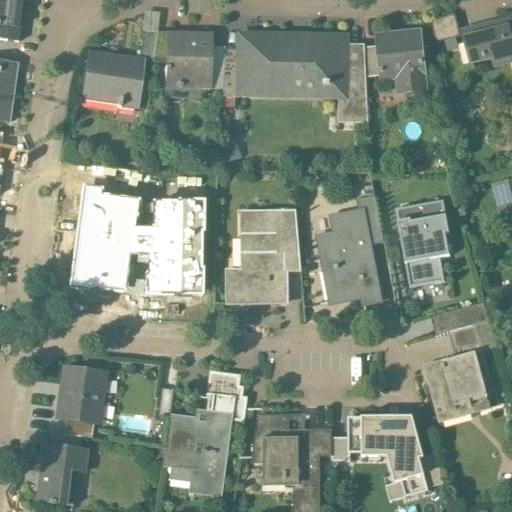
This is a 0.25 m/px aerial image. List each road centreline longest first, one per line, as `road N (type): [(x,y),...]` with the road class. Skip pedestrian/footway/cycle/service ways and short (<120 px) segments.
road 1 (residential): [(73,25),(60,90),(40,122),(21,283),(39,334)]
road 2 (residential): [(39,334),(141,345),(330,345)]
road 3 (residential): [(461,0),(343,9),(243,0)]
